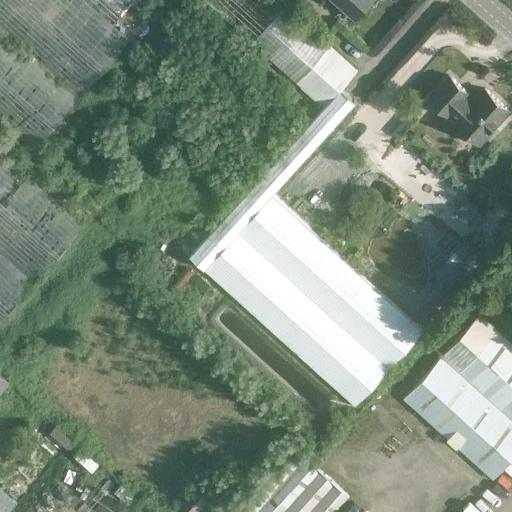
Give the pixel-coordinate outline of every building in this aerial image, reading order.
[(0,0),(0,318),(84,225),(18,165),(0,149),(0,126),(28,152),(131,37),(114,22),(132,2),(129,0),(0,0)] [(281,0),(206,0),(323,105),(187,255),(203,269),(355,405),(423,330),(272,193),(356,100),(341,88),(358,68),(281,0)] [(332,0),(353,18),(370,0),(332,0)] [(468,92),(449,75),(429,98),(448,115),(450,113),(457,119),(455,121),(469,134),(470,133),(469,132),(473,128),(483,137),(482,138),(483,138),(486,135),(490,138),(498,129),(495,126),(509,110),(485,88),(474,100),(467,94),(468,92)] [(511,341),(480,312),(403,398),(493,479),(511,457),(511,341)] [(0,393),(10,382),(0,372),(0,393)] [(75,441),(56,425),(49,434),(68,449),(75,441)] [(334,511),(350,495),(292,443),(229,511),(334,511)] [(188,511),(220,511),(229,504),(212,489),(201,479),(179,503),(188,511)] [(154,511),(141,499),(129,511),(154,511)]
